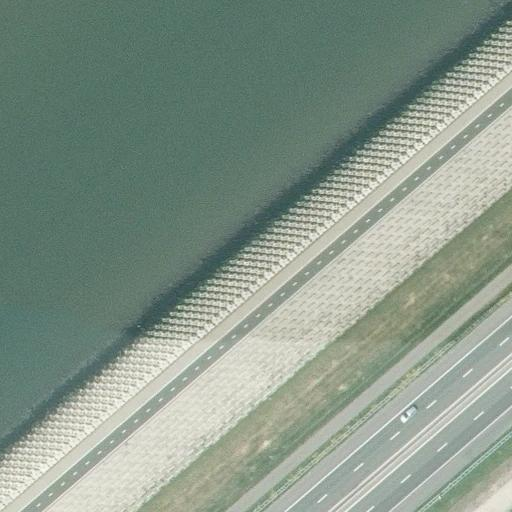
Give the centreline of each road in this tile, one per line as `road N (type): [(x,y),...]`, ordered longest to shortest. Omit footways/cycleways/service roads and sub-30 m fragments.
road 1 (motorway): [(511,335),(308,511)]
road 2 (motorway): [(367,511),(511,386)]
